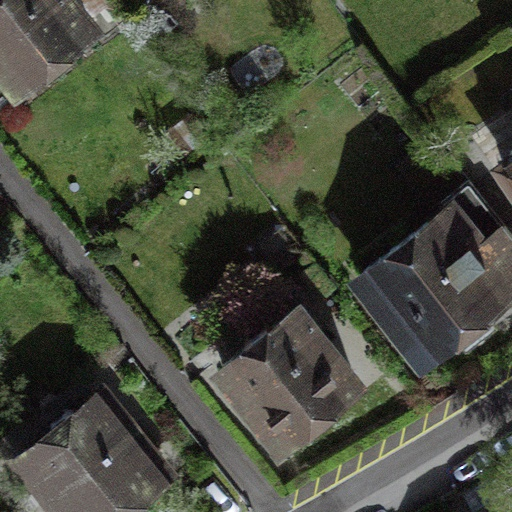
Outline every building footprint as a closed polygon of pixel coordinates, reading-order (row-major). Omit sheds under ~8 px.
[(90,24),(71,0),(0,0),(0,63),(16,83),(90,24)] [(511,156),(502,162),(511,177),(511,156)] [(511,282),(511,236),(465,178),(440,198),(446,204),(359,272),(423,352),(452,329),(465,344),(493,322),(480,307),(511,282)] [(354,377),(295,306),(269,327),(264,321),(243,339),(247,344),(221,365),(280,437),(354,377)] [(159,465),(99,391),(74,412),(68,405),(45,424),(51,430),(19,456),(65,511),(115,511),(115,500),(159,465)]
